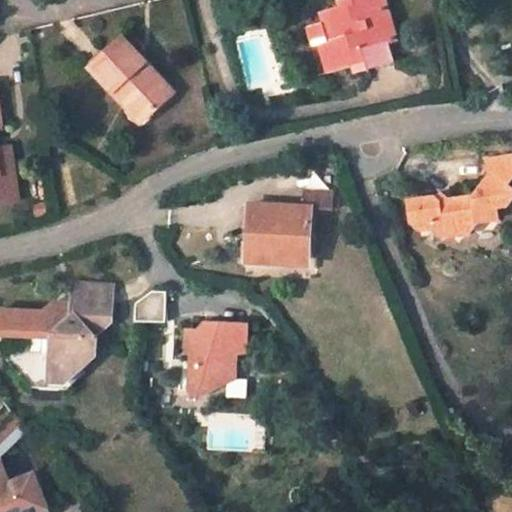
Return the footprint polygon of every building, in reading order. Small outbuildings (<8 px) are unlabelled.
[(318,78),(343,72),(357,69),(358,75),(384,69),(383,62),(393,59),(379,0),(341,0),(344,9),(313,16),(316,27),(320,46),(311,48),(318,78)] [(309,80),(318,78),(311,48),(320,46),(316,27),(298,31),(309,80)] [(125,111),(136,100),(148,114),(169,96),(120,41),(87,70),(125,111)] [(357,69),(343,72),(344,78),(358,75),(357,69)] [(148,114),(136,100),(125,111),(137,124),(148,114)] [(0,206),(12,205),(7,152),(0,152),(0,206)] [(437,201),(412,204),(415,226),(424,233),(435,231),(448,240),(471,237),(480,225),(499,223),(498,210),(509,209),(511,203),(511,196),(507,189),(511,184),(511,164),(491,172),(495,185),(476,200),(443,204),(437,201)] [(306,201),(251,199),(250,256),(282,257),(283,244),(312,245),(313,202),(335,202),(336,186),(306,186),(306,201)] [(111,280),(67,278),(66,310),(69,312),(62,317),(48,301),(35,311),(0,309),(0,335),(39,337),(45,333),(56,345),(42,358),(58,378),(61,378),(88,355),(90,345),(86,340),(110,320),(111,280)] [(166,319),(166,288),(152,288),(137,301),(137,319),(166,319)] [(247,350),(248,317),(204,316),(204,325),(186,324),(185,345),(191,346),(190,390),(214,390),(215,376),(238,377),(239,350),(247,350)] [(42,358),(43,366),(44,375),(58,378),(42,358)] [(0,455),(0,453),(29,429),(14,410),(0,422),(0,511),(33,511),(46,508),(34,473),(10,482),(0,455)]
